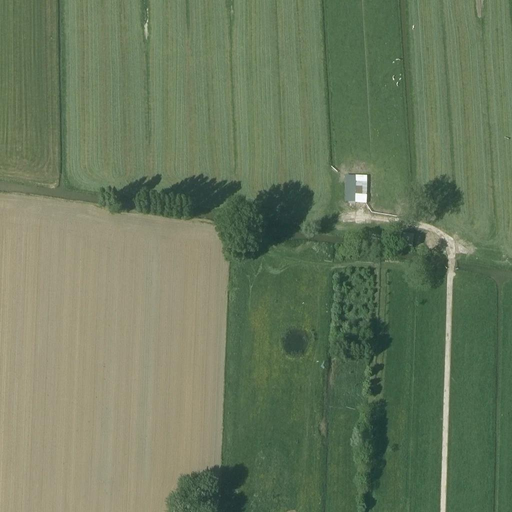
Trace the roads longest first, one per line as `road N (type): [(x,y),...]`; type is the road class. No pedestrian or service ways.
road 1 (track): [(511,264),(488,261),(437,231),(372,216),(240,213)]
road 2 (track): [(442,511),(450,244)]
